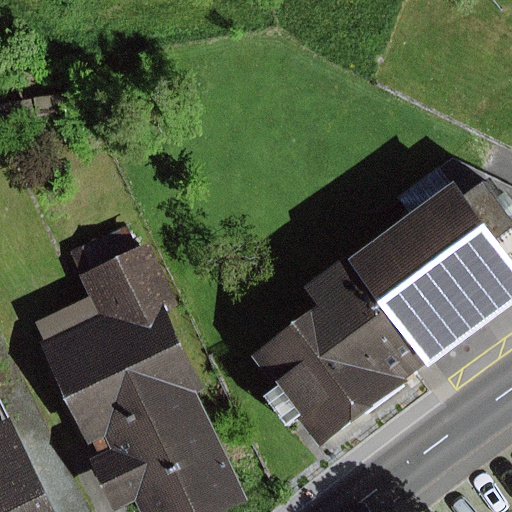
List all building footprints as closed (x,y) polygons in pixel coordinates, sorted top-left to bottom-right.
[(75,94),(39,99),(42,118),(78,113),(75,94)] [(35,100),(0,105),(0,107),(2,124),(38,119),(35,100)] [(478,183),(374,259),(449,359),(456,369),(511,327),(511,192),(505,183),(488,196),(478,183)] [(128,227),(76,252),(97,297),(43,323),(102,446),(119,438),(125,449),(108,457),(134,511),(152,502),(157,511),(244,511),(262,504),(209,393),(217,389),(177,306),(186,302),(158,243),(140,252),(128,227)] [(419,381),(449,359),(374,259),(368,251),(320,288),(334,306),(268,355),(292,387),(277,398),(300,429),(314,418),(338,449),(423,386),(419,381)] [(35,448),(1,381),(0,382),(0,511),(67,511),(60,497),(78,488),(54,439),(35,448)]
